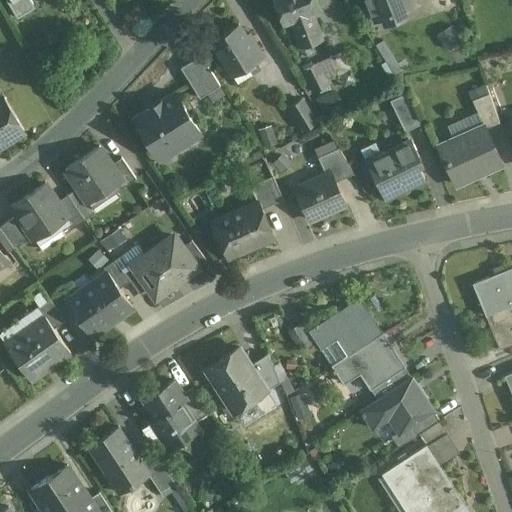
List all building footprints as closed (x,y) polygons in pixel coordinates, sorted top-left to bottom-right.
[(6,0),(17,18),(35,7),(30,0),(6,0)] [(315,0),(272,0),(283,27),(291,23),(301,50),(323,42),(313,15),(320,13),(315,0)] [(366,0),(369,8),(376,5),(382,19),(405,10),(401,0),(366,0)] [(249,35),(246,37),(238,25),(211,42),(233,76),(263,57),(249,35)] [(343,53),(330,58),(338,78),(351,72),(343,53)] [(220,86),(201,56),(180,69),(200,99),(220,86)] [(318,64),(303,71),(314,94),(328,87),(318,64)] [(484,84),(468,90),(472,101),(488,94),(484,84)] [(316,95),(321,108),(341,102),(336,88),(316,95)] [(175,94),(134,119),(159,159),(200,134),(175,94)] [(415,110),(405,94),(390,101),(405,133),(420,125),(415,110)] [(488,94),(472,101),(483,125),(484,125),(486,129),(500,123),(489,94),(488,94)] [(4,98),(0,100),(0,146),(10,140),(10,139),(24,131),(4,98)] [(301,100),(289,107),(304,132),(316,125),(301,100)] [(483,125),(438,145),(457,186),(502,166),(486,129),(484,125),(483,125)] [(411,141),(367,162),(384,199),(425,181),(414,159),(418,157),(411,141)] [(112,165),(99,147),(65,170),(88,204),(112,188),(122,181),(112,165)] [(338,149),(318,158),(326,177),(333,174),(336,183),(354,175),(338,149)] [(136,180),(121,158),(112,165),(122,181),(112,188),(116,194),(136,180)] [(326,177),(295,190),(309,221),(346,205),(336,183),(333,174),(326,177)] [(283,200),(273,177),(250,187),(257,203),(258,203),(262,210),(283,200)] [(45,184),(11,207),(40,251),(64,235),(58,225),(68,218),(58,202),(45,184)] [(84,221),(67,196),(58,202),(68,218),(58,225),(64,235),(84,221)] [(257,203),(216,222),(232,256),(274,238),(262,210),(258,203),(257,203)] [(13,248),(0,229),(0,249),(4,255),(13,248)] [(182,248),(174,237),(133,266),(148,288),(156,298),(196,268),(182,248)] [(206,262),(191,241),(182,248),(196,268),(206,262)] [(124,273),(115,261),(103,269),(107,274),(108,273),(119,289),(130,282),(124,273)] [(148,288),(133,266),(124,273),(130,282),(139,295),(148,288)] [(511,267),(473,284),(486,317),(511,306),(511,267)] [(107,274),(67,301),(91,337),(132,308),(119,289),(108,273),(107,274)] [(359,299),(318,326),(317,324),(313,327),(314,328),(309,331),(309,332),(317,345),(321,351),(338,340),(348,357),(382,335),(359,299)] [(65,321),(50,300),(38,308),(44,316),(53,329),(65,321)] [(36,306),(0,332),(0,337),(5,345),(44,316),(38,308),(36,306)] [(511,306),(486,317),(500,350),(511,344),(511,306)] [(44,316),(5,345),(31,381),(70,352),(53,329),(44,316)] [(317,345),(309,332),(309,331),(304,322),(293,329),(308,351),(317,345)] [(348,357),(332,367),(334,370),(332,371),(334,375),(336,373),(344,385),(360,375),(371,391),(404,369),(382,335),(348,357)] [(239,349),(206,370),(233,413),(267,391),(250,366),(239,349)] [(268,354),(250,366),(267,391),(280,383),(268,354)] [(404,369),(371,391),(377,401),(411,379),(404,369)] [(377,401),(361,411),(363,414),(361,415),(363,419),(365,418),(373,429),(389,419),(400,435),(409,429),(433,413),(411,379),(377,401)] [(184,395),(174,380),(143,400),(156,419),(150,422),(169,450),(200,430),(195,423),(182,403),(187,400),(184,395)] [(210,413),(194,388),(184,395),(187,400),(182,403),(195,423),(210,413)] [(433,413),(409,429),(415,438),(417,437),(440,422),(433,413)] [(440,422),(417,437),(424,447),(426,445),(437,462),(457,449),(440,422)] [(140,459),(118,427),(88,447),(119,493),(148,474),(149,474),(140,459)] [(424,447),(407,457),(421,479),(440,467),(437,462),(426,445),(424,447)] [(175,484),(153,450),(140,459),(149,474),(148,474),(160,493),(175,484)] [(440,467),(421,479),(407,457),(381,474),(405,511),(455,511),(465,506),(440,467)] [(98,511),(89,499),(67,465),(49,478),(71,511),(98,511)] [(71,511),(49,478),(30,490),(44,511),(71,511)] [(112,511),(99,492),(89,499),(98,511),(112,511)]
